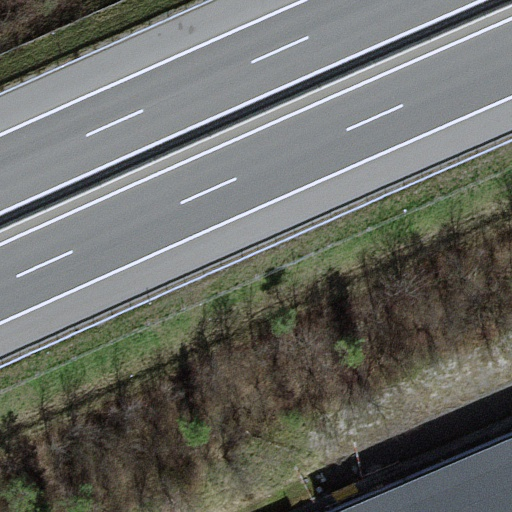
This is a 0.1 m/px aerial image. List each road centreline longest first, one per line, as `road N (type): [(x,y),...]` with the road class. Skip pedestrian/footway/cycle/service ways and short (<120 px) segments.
road 1 (motorway): [(0,285),(511,58)]
road 2 (motorway): [(389,0),(0,172)]
